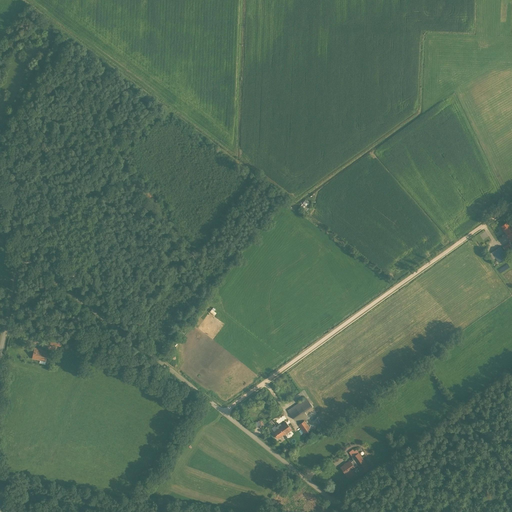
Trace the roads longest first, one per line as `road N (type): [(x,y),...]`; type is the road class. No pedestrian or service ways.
road 1 (unclassified): [(346,511),(20,256)]
road 2 (track): [(511,203),(231,406)]
road 3 (track): [(305,477),(364,446),(377,465),(331,499)]
